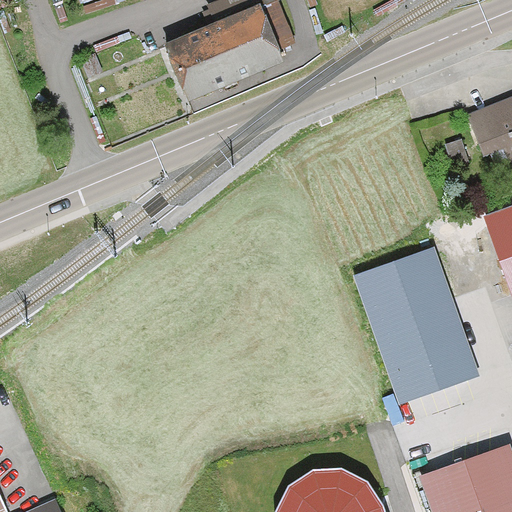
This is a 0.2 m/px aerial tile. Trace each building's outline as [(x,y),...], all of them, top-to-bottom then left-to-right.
[(267,11),(166,49),(189,111),(291,72),(267,11)] [(511,102),(474,117),(492,165),(511,156),(511,102)] [(511,199),(484,208),(511,301),(511,199)] [(477,372),(433,246),(356,273),(400,399),(477,372)] [(511,511),(511,448),(509,440),(421,471),(435,511),(511,511)] [(390,511),(388,506),(370,489),(335,476),(314,479),(293,494),(283,511),(390,511)] [(0,511),(61,511),(54,496),(16,511),(9,511),(0,493),(0,511)]
